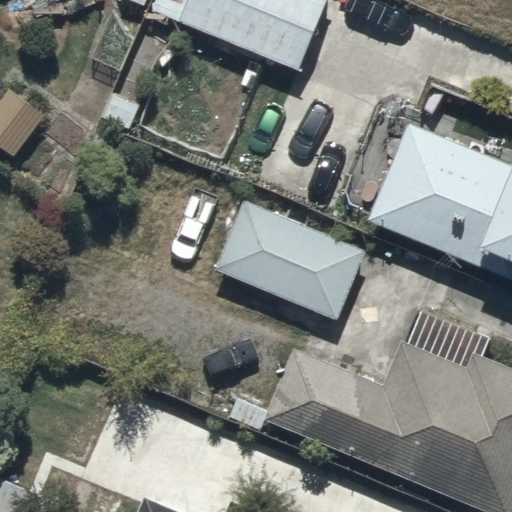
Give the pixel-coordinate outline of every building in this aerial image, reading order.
[(154,0),(152,7),(298,66),(324,0),(154,0)] [(9,86),(0,98),(0,142),(15,153),(45,113),(9,86)] [(511,164),(412,122),(370,215),(475,259),(482,240),(511,253),(511,164)] [(338,317),(363,248),(243,196),(205,292),(311,333),(319,310),(338,317)] [(510,511),(511,510),(511,362),(485,351),(492,333),(424,305),(409,342),(402,339),(384,382),(290,343),(263,417),(491,511),(510,511)] [(35,511),(44,493),(0,473),(0,511),(35,511)] [(183,511),(144,496),(137,511),(265,511),(231,498),(225,511),(183,511)]
